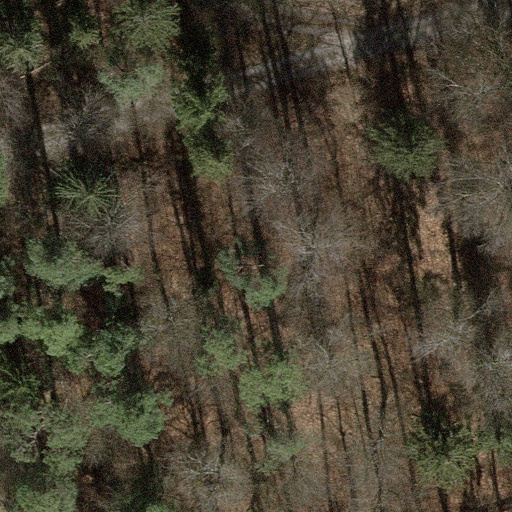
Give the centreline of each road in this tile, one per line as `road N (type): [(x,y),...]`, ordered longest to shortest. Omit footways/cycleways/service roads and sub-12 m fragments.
road 1 (track): [(414,36),(0,148)]
road 2 (track): [(247,0),(296,25),(414,36)]
